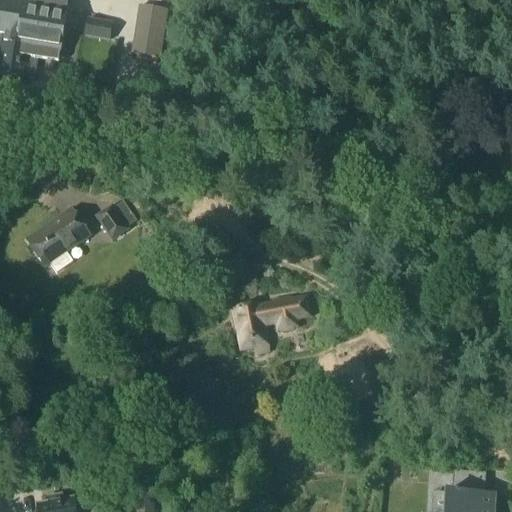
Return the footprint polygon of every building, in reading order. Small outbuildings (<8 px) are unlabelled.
[(0,0),(0,76),(26,81),(34,82),(38,63),(59,66),(60,57),(67,13),(66,13),(67,0),(23,0),(23,6),(13,4),(7,3),(7,0),(0,0)] [(167,13),(139,9),(132,56),(159,61),(167,13)] [(112,26),(88,22),(85,39),(109,43),(112,26)] [(141,75),(136,112),(155,114),(161,78),(141,75)] [(122,203),(113,210),(112,209),(97,220),(113,243),(128,232),(127,229),(136,223),(122,203)] [(46,270),(50,267),(55,275),(72,263),(67,255),(90,239),(72,213),(27,244),(46,270)] [(232,311),(239,352),(253,349),(254,356),(266,354),(261,327),(275,325),(276,332),(280,332),(280,334),(291,332),(291,330),(294,329),(293,322),(307,319),(304,301),(290,304),(289,302),(271,305),(272,307),(258,309),(258,307),(232,311)] [(324,378),(336,371),(336,370),(328,356),(316,362),(324,378)] [(354,360),(336,370),(353,403),(372,394),(354,360)] [(447,495),(446,511),(493,511),(494,499),(495,499),(495,497),(484,497),(485,477),(485,476),(452,474),(451,495),(447,495)] [(163,511),(162,487),(138,488),(138,502),(145,502),(145,511),(163,511)] [(94,511),(94,506),(86,508),(85,506),(74,508),(72,503),(62,504),(61,499),(48,501),(49,507),(38,509),(38,511),(94,511)]
